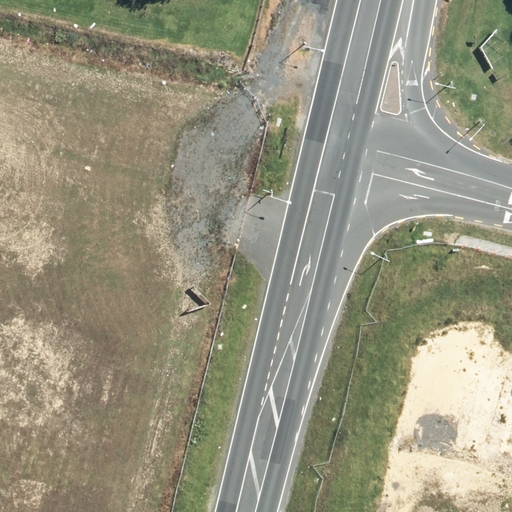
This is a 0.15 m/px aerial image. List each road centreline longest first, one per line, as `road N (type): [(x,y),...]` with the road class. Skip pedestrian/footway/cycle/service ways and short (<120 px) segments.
road 1 (secondary): [(329,143),(236,511)]
road 2 (unknown): [(0,79),(329,143)]
road 3 (secondary): [(419,0),(408,55),(414,108),(456,177)]
road 4 (secondary): [(363,0),(329,143)]
road 5 (residential): [(329,143),(456,177)]
